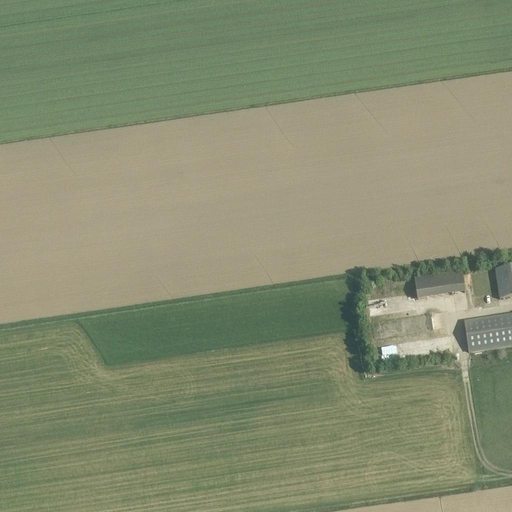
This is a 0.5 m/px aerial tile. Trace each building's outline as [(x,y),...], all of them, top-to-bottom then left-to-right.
[(511,268),(495,271),(500,301),(511,298),(511,268)] [(493,279),(492,271),(471,275),(475,308),(494,306),(491,279),(493,279)] [(465,294),(462,272),(414,279),(418,301),(465,294)] [(511,315),(464,323),(468,354),(511,346),(511,315)] [(376,347),(377,361),(390,361),(389,346),(376,347)]
